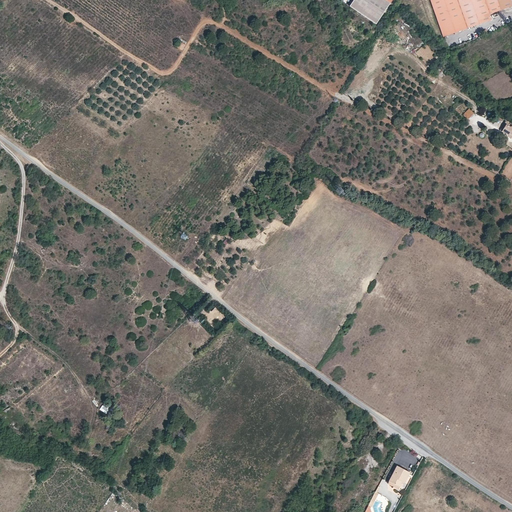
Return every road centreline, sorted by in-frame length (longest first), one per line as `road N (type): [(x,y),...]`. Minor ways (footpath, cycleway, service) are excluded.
road 1 (residential): [(0,137),(238,316),(511,506)]
road 2 (track): [(47,0),(162,74),(203,22),(215,23),(339,97),(505,180)]
